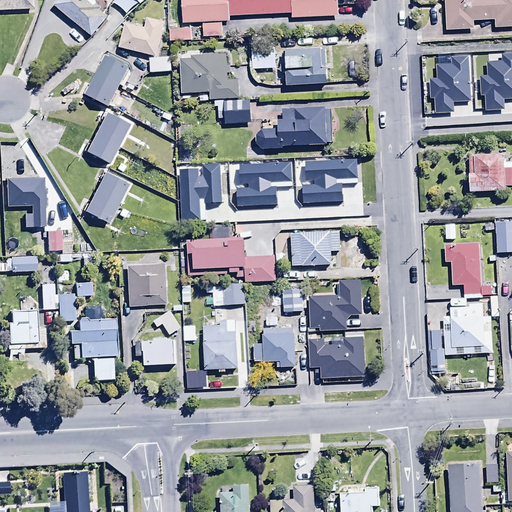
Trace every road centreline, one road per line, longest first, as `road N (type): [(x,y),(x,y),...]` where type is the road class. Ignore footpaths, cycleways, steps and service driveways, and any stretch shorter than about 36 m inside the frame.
road 1 (residential): [(388,0),(408,409)]
road 2 (unclassified): [(408,409),(155,422)]
road 3 (tertiary): [(155,422),(0,433)]
